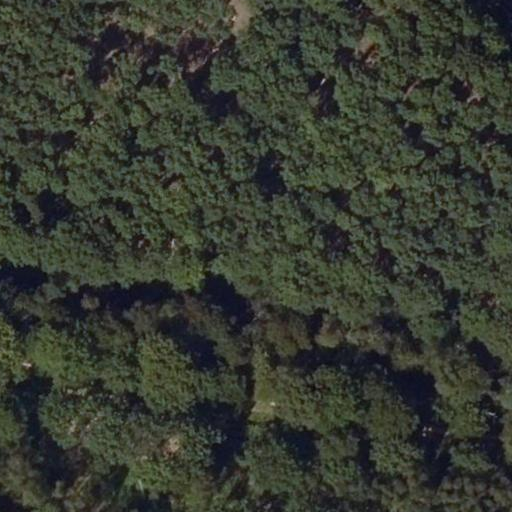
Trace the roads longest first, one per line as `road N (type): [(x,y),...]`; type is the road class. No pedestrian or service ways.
road 1 (track): [(0,369),(511,453)]
road 2 (track): [(119,511),(0,394)]
